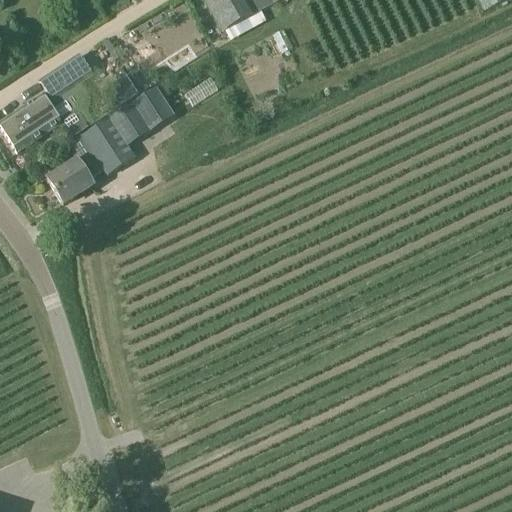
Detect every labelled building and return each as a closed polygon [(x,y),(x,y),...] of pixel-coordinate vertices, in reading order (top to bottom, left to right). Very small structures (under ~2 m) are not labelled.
[(203,0),(223,34),(272,6),(284,0),(203,0)] [(476,0),(483,13),(509,0),(476,0)] [(46,96),(41,99),(41,98),(0,125),(0,131),(16,156),(83,111),(85,103),(76,90),(93,79),(79,57),(38,84),(46,96)] [(125,79),(101,95),(113,113),(137,98),(125,79)] [(75,163),(46,183),(62,207),(92,188),(88,183),(102,174),(106,180),(134,162),(126,150),(173,119),(162,102),(171,97),(164,86),(155,92),(80,140),(91,157),(77,166),(75,163)]
